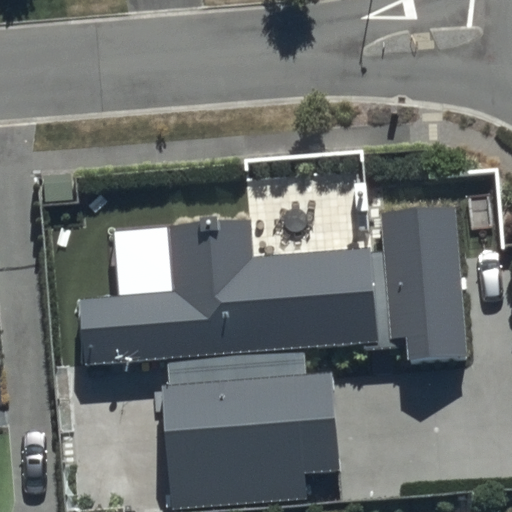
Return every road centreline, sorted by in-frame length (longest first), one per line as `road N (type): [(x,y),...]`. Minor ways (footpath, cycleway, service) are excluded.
road 1 (residential): [(274,54),(0,76)]
road 2 (residential): [(274,54),(343,23),(511,6)]
road 3 (residential): [(511,61),(345,72),(274,54)]
